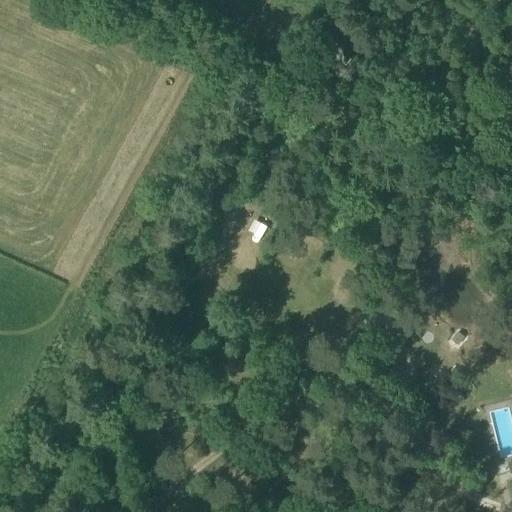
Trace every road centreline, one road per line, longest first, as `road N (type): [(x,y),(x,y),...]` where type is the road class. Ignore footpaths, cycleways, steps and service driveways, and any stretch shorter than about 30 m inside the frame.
road 1 (track): [(511,511),(478,499),(417,443),(328,404)]
road 2 (track): [(328,404),(263,417),(155,511)]
